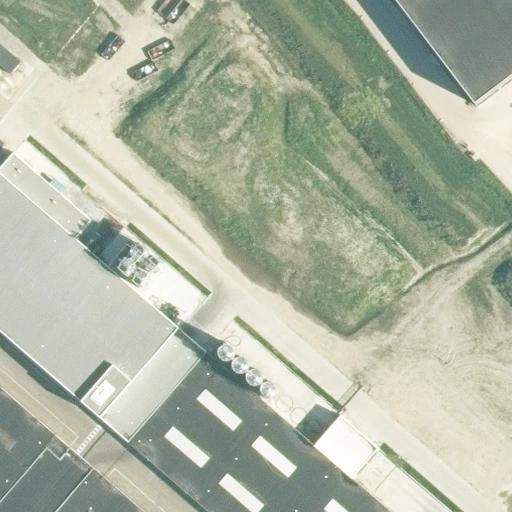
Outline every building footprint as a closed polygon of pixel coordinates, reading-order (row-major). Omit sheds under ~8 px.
[(511,0),(394,0),(475,106),(511,77),(511,0)] [(261,30),(266,18),(255,12),(249,24),(261,30)] [(201,23),(125,117),(187,168),(264,74),(201,23)] [(153,170),(163,158),(127,125),(117,136),(153,170)] [(121,388),(156,349),(165,356),(170,349),(175,354),(188,338),(189,337),(0,173),(0,331),(97,415),(121,388)] [(206,353),(188,338),(175,354),(170,349),(165,356),(156,349),(121,388),(128,394),(136,385),(160,405),(128,443),(207,511),(390,511),(207,352),(206,353)] [(0,511),(144,511),(0,386),(0,511)]
